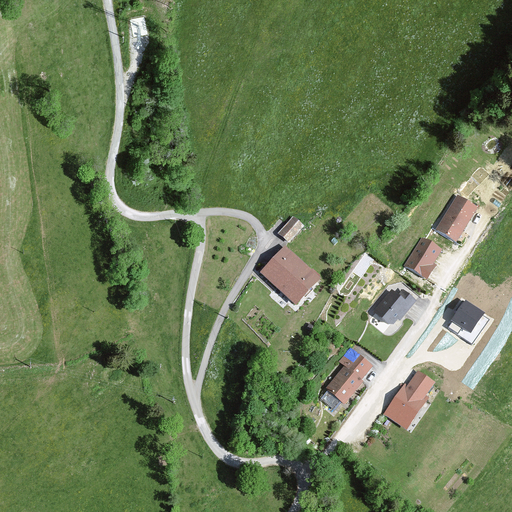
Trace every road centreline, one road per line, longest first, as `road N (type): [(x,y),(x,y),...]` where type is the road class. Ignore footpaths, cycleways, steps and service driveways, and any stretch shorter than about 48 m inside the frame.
road 1 (unclassified): [(300,473),(289,461),(230,459),(198,415),(185,353),(201,226),(185,213),(132,215),(112,197),(119,84),(106,0)]
road 2 (residential): [(300,473),(318,463),(427,314)]
